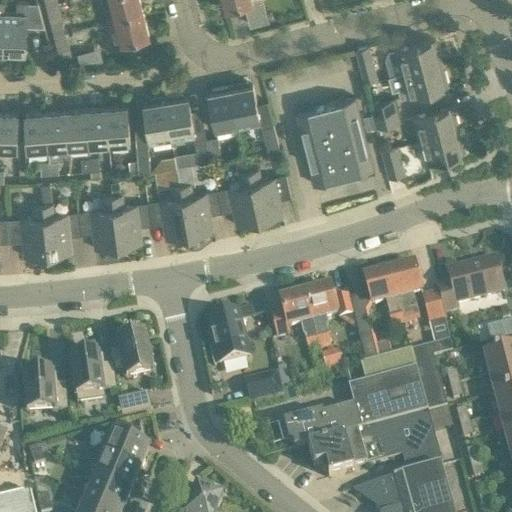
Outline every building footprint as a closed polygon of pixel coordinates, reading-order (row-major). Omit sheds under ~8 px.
[(56,0),(44,0),(47,10),(58,7),(56,0)] [(139,0),(109,0),(114,19),(143,12),(139,0)] [(222,0),(225,10),(245,4),(250,25),(268,21),(262,0),(222,0)] [(3,13),(2,55),(20,56),(20,52),(25,52),(26,28),(44,28),(38,4),(28,3),(28,2),(16,2),(16,14),(3,13)] [(58,7),(47,10),(53,35),(65,32),(58,7)] [(143,12),(114,19),(121,44),(149,36),(143,12)] [(65,32),(53,35),(59,59),(71,56),(65,32)] [(435,39),(395,50),(401,73),(441,63),(435,39)] [(368,47),(356,50),(365,83),(376,80),(368,47)] [(405,87),(398,89),(400,99),(448,87),(441,63),(401,73),(405,87)] [(247,81),(229,85),(237,126),(260,122),(253,84),(248,85),(247,81)] [(212,92),(208,93),(215,131),(237,126),(229,85),(212,88),(212,92)] [(183,93),(165,96),(172,138),(194,134),(188,96),(183,97),(183,93)] [(147,103),(143,104),(149,141),(172,138),(165,96),(147,99),(147,103)] [(355,97),(295,112),(313,184),(373,169),(355,97)] [(393,99),(370,105),(373,116),(396,110),(393,99)] [(127,106),(106,107),(108,143),(130,142),(127,106)] [(453,106),(413,117),(419,140),(459,130),(453,106)] [(106,107),(85,109),(88,145),(108,143),(106,107)] [(85,109),(65,111),(68,147),(88,145),(85,109)] [(396,110),(373,116),(376,128),(399,122),(396,110)] [(65,111),(44,112),(47,148),(68,147),(65,111)] [(44,112),(24,114),(26,150),(47,148),(44,112)] [(0,113),(0,149),(17,150),(17,114),(0,113)] [(273,125),(261,128),(265,151),(277,148),(273,125)] [(459,130),(419,140),(425,164),(465,154),(459,130)] [(205,136),(193,138),(198,164),(210,162),(206,138),(205,136)] [(217,136),(206,138),(210,162),(222,160),(217,136)] [(148,145),(136,146),(137,160),(138,173),(150,172),(148,145)] [(397,146),(382,150),(389,178),(404,174),(397,146)] [(98,157),(89,158),(90,171),(99,170),(98,157)] [(89,158),(80,158),(82,172),(90,171),(89,158)] [(57,160),(48,161),(49,174),(58,173),(57,160)] [(137,160),(129,161),(130,174),(138,173),(137,160)] [(48,161),(40,161),(41,175),(49,174),(48,161)] [(258,168),(248,171),(259,220),(283,215),(279,200),(291,197),(286,174),(261,180),(258,168)] [(241,184),(228,188),(236,225),(259,220),(248,171),(239,173),(241,184)] [(114,195),(111,195),(118,246),(142,243),(137,204),(126,206),(124,194),(123,194),(122,183),(113,184),(114,195)] [(190,183),(180,185),(189,235),(213,230),(206,192),(192,195),(190,183)] [(50,184),(40,185),(42,202),(52,201),(50,184)] [(172,198),(159,201),(166,239),(189,235),(180,185),(170,186),(172,198)] [(103,209),(90,211),(95,249),(118,246),(111,195),(101,197),(103,209)] [(52,203),(42,204),(47,255),(71,253),(67,214),(54,215),(52,203)] [(33,217),(20,219),(24,257),(47,255),(42,204),(32,205),(33,217)] [(450,282),(438,286),(445,313),(458,309),(457,304),(504,291),(495,259),(448,271),(450,282)] [(414,265),(389,272),(403,324),(407,323),(420,320),(413,295),(422,292),(414,265)] [(389,272),(364,279),(371,306),(385,302),(392,327),(403,324),(389,272)] [(331,287),(306,294),(313,321),(320,350),(325,349),(323,345),(329,344),(326,330),(327,323),(326,318),(338,315),(339,319),(354,315),(349,296),(334,300),(331,287)] [(437,293),(421,297),(429,326),(445,322),(437,293)] [(283,313),(271,315),(278,339),(290,336),(288,328),(301,324),(308,349),(314,348),(315,352),(320,350),(313,321),(306,294),(280,301),(283,313)] [(367,312),(354,315),(364,361),(377,358),(375,346),(367,312)] [(235,313),(209,319),(214,335),(210,336),(214,352),(219,351),(225,374),(241,370),(235,346),(243,344),(235,313)] [(125,339),(117,341),(119,350),(123,365),(126,379),(154,373),(145,335),(137,337),(136,334),(132,332),(127,333),(125,337),(125,339)] [(354,408),(324,416),(330,439),(330,440),(361,432),(360,431),(428,412),(447,407),(433,357),(452,352),(449,341),(360,366),(365,384),(349,388),(354,408)] [(511,347),(482,355),(488,376),(511,369),(511,347)] [(98,353),(70,358),(77,404),(105,400),(104,392),(116,390),(113,367),(112,364),(100,366),(98,353)] [(324,368),(340,366),(339,353),(322,355),(324,368)] [(511,369),(488,376),(493,395),(511,390),(511,369)] [(455,370),(446,372),(450,386),(459,383),(455,370)] [(52,372),(24,374),(27,413),(67,411),(66,384),(53,385),(52,372)] [(281,394),(276,375),(269,376),(270,381),(258,384),(261,399),(281,394)] [(459,383),(450,386),(453,399),(463,397),(459,383)] [(511,390),(493,395),(498,416),(511,411),(511,390)] [(148,393),(119,400),(122,417),(152,410),(148,393)] [(466,409),(456,411),(460,425),(469,423),(466,409)] [(511,411),(498,416),(503,435),(511,432),(511,411)] [(330,440),(308,446),(314,468),(326,465),(329,478),(354,471),(354,470),(402,457),(407,476),(440,467),(444,466),(428,412),(360,431),(361,432),(330,440)] [(323,413),(279,424),(284,442),(289,441),(293,443),(295,449),(330,439),(324,416),(323,413)] [(100,455),(104,457),(105,456),(140,471),(149,450),(136,445),(141,433),(117,423),(112,435),(109,434),(100,455)] [(469,423),(460,425),(464,439),(473,436),(469,423)] [(511,432),(503,435),(508,454),(511,453),(511,432)] [(29,449),(32,458),(42,454),(40,446),(29,449)] [(476,449),(467,451),(470,465),(480,462),(476,449)] [(45,462),(42,454),(32,458),(34,466),(45,462)] [(105,456),(104,457),(96,476),(132,491),(140,471),(105,456)] [(480,462),(470,465),(474,479),(483,476),(480,462)] [(440,467),(407,476),(368,487),(373,507),(380,511),(444,511),(439,492),(447,490),(440,467)] [(132,491),(96,476),(89,495),(88,496),(123,511),(132,491)] [(217,511),(223,497),(220,496),(220,491),(213,488),(209,491),(197,486),(185,511),(217,511)] [(486,488),(477,490),(480,504),(490,502),(486,488)] [(122,511),(123,511),(88,496),(89,495),(80,491),(70,511),(122,511)] [(35,511),(31,493),(0,500),(0,511),(35,511)] [(37,497),(39,506),(50,503),(48,495),(37,497)] [(492,511),(490,502),(480,504),(482,511),(492,511)] [(49,511),(52,511),(50,503),(39,506),(40,511),(49,511)]
